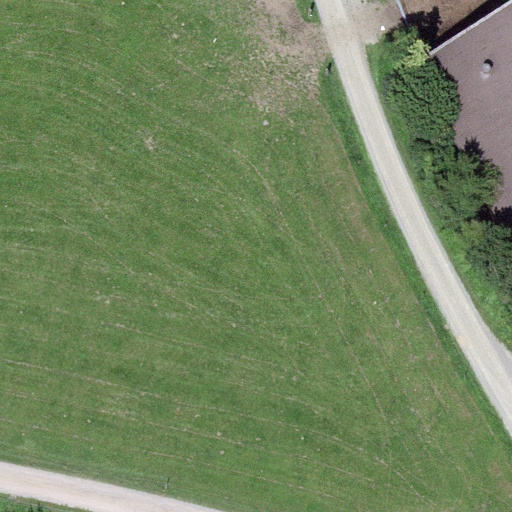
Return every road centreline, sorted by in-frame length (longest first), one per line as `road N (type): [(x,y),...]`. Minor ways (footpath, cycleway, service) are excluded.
road 1 (track): [(511,401),(455,304),(312,0)]
road 2 (track): [(145,511),(0,480)]
